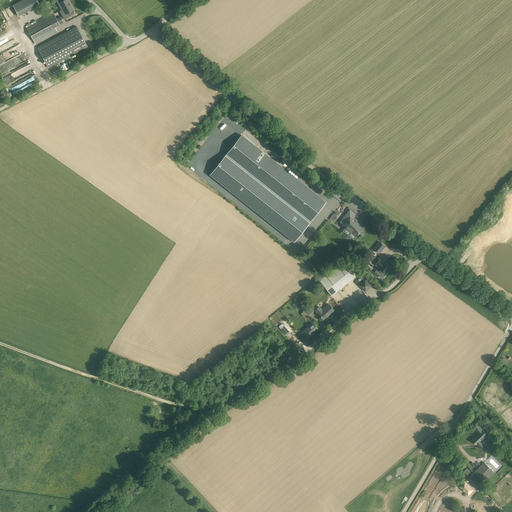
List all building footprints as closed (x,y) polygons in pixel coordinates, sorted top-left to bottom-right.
[(18,14),(39,2),(37,0),(18,0),(12,4),(18,14)] [(63,0),(56,0),(62,10),(60,11),(64,19),(74,14),(72,10),(73,9),(68,0),(64,0),(63,0)] [(54,13),(27,28),(33,38),(36,43),(57,32),(55,27),(60,24),(57,18),(54,13)] [(15,25),(20,35),(23,34),(18,23),(15,25)] [(37,47),(48,67),(88,46),(77,26),(37,47)] [(3,77),(7,84),(8,84),(15,81),(21,80),(21,84),(17,84),(18,87),(24,86),(25,86),(24,80),(36,74),(34,70),(30,71),(28,66),(28,64),(30,63),(29,60),(28,60),(12,68),(15,68),(11,70),(12,73),(3,77)] [(241,135),(210,174),(288,237),(295,242),(326,202),(320,197),(241,135)] [(356,215),(349,210),(340,222),(343,224),(342,225),(350,232),(351,232),(356,236),(362,229),(358,225),(359,224),(357,222),(356,222),(355,221),(355,220),(355,221),(353,219),(356,215)] [(385,274),(387,272),(391,268),(384,261),(383,262),(379,259),(375,265),(378,268),(385,274)] [(319,279),(331,296),(355,276),(342,260),(319,279)] [(359,285),(365,291),(370,285),(365,280),(359,285)] [(314,310),(310,305),(309,306),(307,303),(302,308),(304,310),(303,311),(308,316),(314,310)] [(322,310),(319,307),(315,310),(323,319),(334,310),(329,305),(322,310)] [(313,323),(302,333),(307,338),(318,328),(313,323)] [(286,335),(290,332),(282,324),(278,327),(286,335)] [(487,435),(478,425),(475,428),(479,433),(472,440),(477,445),(477,444),(480,448),(485,444),(481,440),(487,435)] [(494,472),(484,463),(473,473),(483,483),(494,472)] [(473,474),(470,477),(475,483),(479,479),(473,474)] [(464,482),(459,486),(467,494),(472,490),(464,482)]
